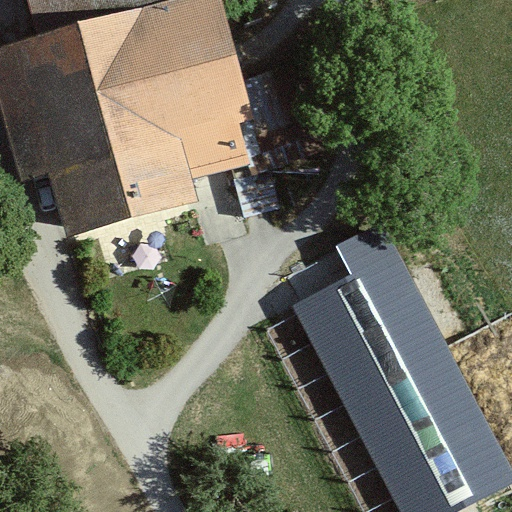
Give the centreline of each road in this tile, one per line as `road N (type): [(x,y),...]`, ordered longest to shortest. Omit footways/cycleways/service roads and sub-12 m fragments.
road 1 (track): [(0,183),(172,511)]
road 2 (track): [(290,244),(131,440)]
